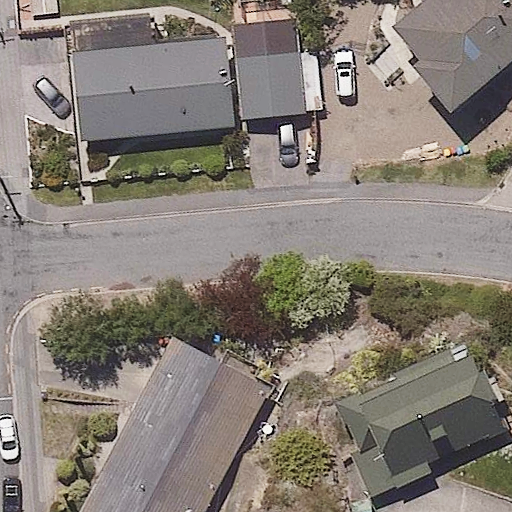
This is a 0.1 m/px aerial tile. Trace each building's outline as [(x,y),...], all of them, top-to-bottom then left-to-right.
[(411,65),(451,109),(511,57),(511,0),(419,0),(400,16),(407,24),(401,29),(423,55),(411,65)] [(237,129),(231,33),(76,43),(82,139),(237,129)] [(322,45),(237,53),(243,117),(328,109),(322,45)] [(200,511),(273,380),(172,325),(78,511),(200,511)] [(466,337),(338,395),(368,445),(352,452),(377,508),(447,476),(436,450),(503,419),(466,337)]
